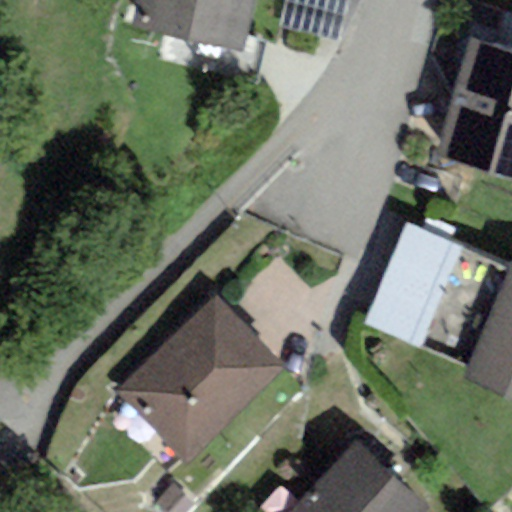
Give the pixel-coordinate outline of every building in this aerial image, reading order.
[(136,0),(130,27),(241,54),(254,0),(136,0)] [(511,50),(473,38),(435,157),(511,180),(511,50)] [(511,267),(509,266),(461,381),(511,401),(511,267)] [(285,368),(216,298),(120,391),(188,462),(285,368)] [(429,511),(355,443),(291,511),(429,511)]
